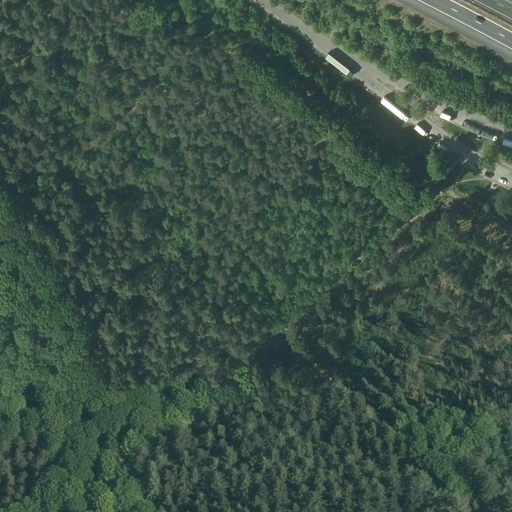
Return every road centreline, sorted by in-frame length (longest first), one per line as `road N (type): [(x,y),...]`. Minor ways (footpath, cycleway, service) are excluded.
road 1 (track): [(62,511),(444,189),(511,235)]
road 2 (track): [(188,0),(444,189)]
road 3 (track): [(273,326),(460,511)]
road 4 (track): [(0,294),(95,483)]
road 5 (track): [(0,381),(95,483)]
road 6 (track): [(511,428),(423,511)]
